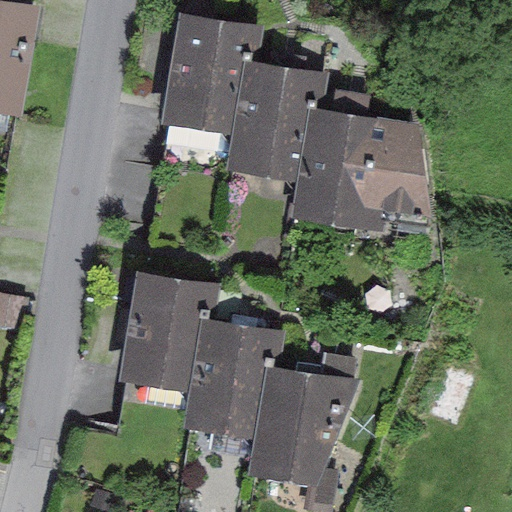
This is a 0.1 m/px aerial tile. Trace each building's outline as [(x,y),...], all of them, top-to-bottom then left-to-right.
[(0,0),(0,109),(21,114),(41,5),(11,0),(0,0)] [(249,26),(181,14),(161,118),(230,131),(244,56),(249,26)] [(312,98),(319,70),(244,56),(230,131),(224,164),(298,178),(312,98)] [(292,211),(346,220),(351,190),(414,200),(428,118),(312,98),(298,178),(292,211)] [(206,283),(136,274),(123,375),(192,384),(203,314),(206,283)] [(266,359),(271,324),(203,314),(192,384),(186,424),(254,435),(266,359)] [(309,477),(355,373),(266,359),(254,435),(249,469),(309,477)]
